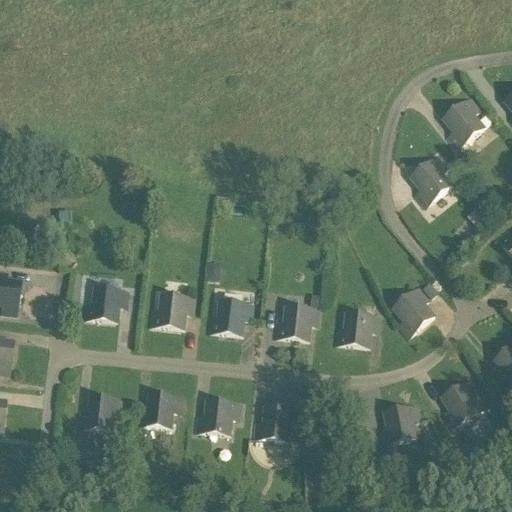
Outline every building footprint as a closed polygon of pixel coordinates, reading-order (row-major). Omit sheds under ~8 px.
[(474,121),(479,117),(469,104),(443,125),(453,138),(448,142),(458,155),(484,134),(478,127),(474,121)] [(487,120),(478,127),(484,134),(493,128),(491,126),(487,120)] [(441,179),(447,175),(436,162),(410,183),(421,196),(415,201),(426,213),(452,192),(441,179)] [(59,228),(72,228),(72,217),(59,217),(59,228)] [(511,237),(510,235),(498,246),(511,263),(511,237)] [(210,268),(208,285),(221,287),(223,269),(210,268)] [(20,288),(4,286),(5,279),(0,277),(0,311),(1,311),(0,319),(16,321),(20,288)] [(439,297),(430,287),(423,293),(431,303),(439,297)] [(429,306),(419,293),(393,314),(404,327),(398,332),(408,344),(434,323),(424,310),(429,306)] [(128,297),(95,294),(93,311),(86,310),(84,326),(117,329),(119,313),(126,314),(128,297)] [(313,300),(312,312),(322,313),(323,301),(313,300)] [(194,304),(161,301),(159,317),(152,317),(150,333),(183,336),(185,320),(192,321),(194,304)] [(253,311),(220,307),(218,324),(210,323),(209,339),(242,343),(244,327),(251,327),(253,311)] [(319,316),(286,312),(284,329),(277,328),(275,344),(308,348),(310,332),(317,333),(319,316)] [(370,339),(378,339),(379,323),(346,319),(344,336),(337,335),(335,351),(369,355),(370,339)] [(0,345),(0,379),(8,380),(12,348),(0,345)] [(511,351),(493,367),(504,380),(498,384),(509,397),(511,394),(511,351)] [(472,404),(478,400),(470,386),(442,403),(450,417),(443,420),(452,435),(480,418),(472,404)] [(182,404),(149,400),(147,416),(140,415),(138,432),(171,435),(173,419),(180,419),(182,404)] [(123,407),(90,403),(88,419),(81,418),(79,435),(112,438),(114,421),(121,422),(123,407)] [(240,410),(207,407),(205,423),(198,422),(196,438),(230,442),(231,425),(238,426),(240,410)] [(413,429),(420,428),(417,412),(384,418),(387,434),(380,435),(384,452),(416,445),(413,429)] [(289,432),(297,432),(298,417),(265,413),(263,429),(256,428),(254,445),(288,448),(289,432)] [(308,448),(309,434),(298,433),(296,447),(308,448)] [(497,440),(493,451),(502,455),(507,443),(497,440)]
